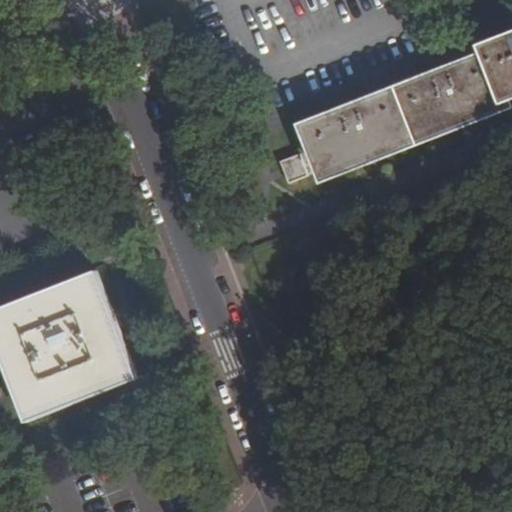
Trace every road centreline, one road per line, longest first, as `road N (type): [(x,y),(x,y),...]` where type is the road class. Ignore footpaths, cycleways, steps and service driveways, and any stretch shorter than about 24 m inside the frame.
road 1 (unclassified): [(186,265),(511,139)]
road 2 (residential): [(78,0),(186,265)]
road 3 (residential): [(186,265),(287,511)]
